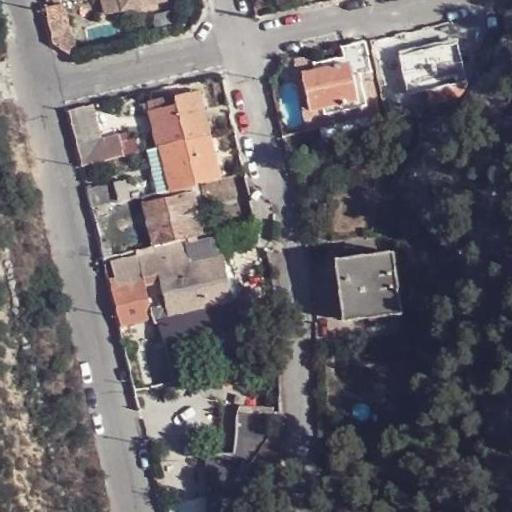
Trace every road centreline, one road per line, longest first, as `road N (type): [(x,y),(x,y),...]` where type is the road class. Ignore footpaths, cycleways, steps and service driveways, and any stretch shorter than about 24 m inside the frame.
road 1 (residential): [(37,90),(137,511)]
road 2 (residential): [(299,368),(289,219),(237,44)]
road 3 (residential): [(237,44),(438,0)]
road 4 (residential): [(37,90),(237,44)]
road 5 (unclassified): [(305,511),(299,368)]
